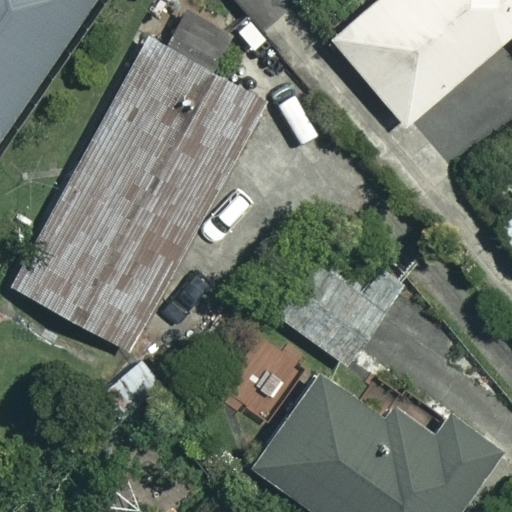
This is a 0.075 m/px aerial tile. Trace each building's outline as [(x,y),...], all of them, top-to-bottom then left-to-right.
[(0,0),(0,114),(78,0),(0,0)] [(511,0),(359,0),(323,31),(396,117),(505,25),(511,32),(511,0)] [(261,92),(141,30),(10,280),(130,342),(261,92)] [(511,202),(490,222),(511,248),(511,202)] [(375,300),(311,253),(270,309),(333,356),(375,300)] [(376,417),(310,369),(245,459),(317,511),(436,511),(487,443),(402,382),(376,417)]
